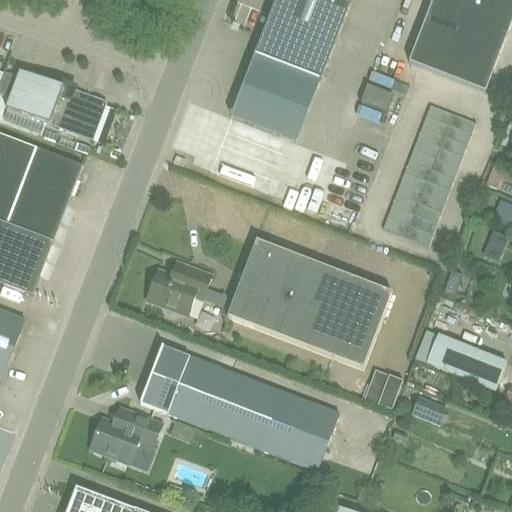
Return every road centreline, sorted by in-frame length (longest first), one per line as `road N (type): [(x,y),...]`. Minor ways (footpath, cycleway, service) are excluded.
road 1 (unclassified): [(9,511),(173,79)]
road 2 (unknown): [(142,162),(370,251)]
road 3 (unclassified): [(173,79),(0,13)]
